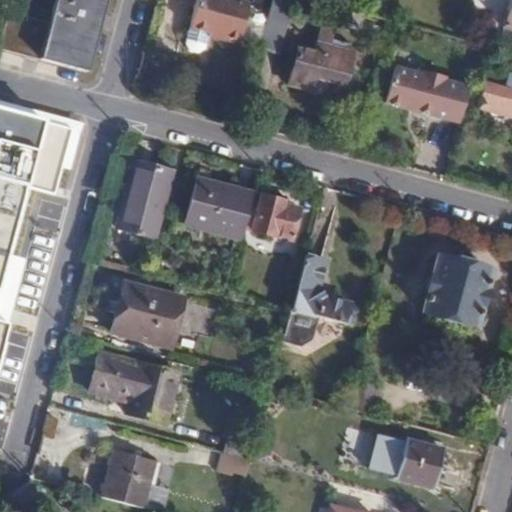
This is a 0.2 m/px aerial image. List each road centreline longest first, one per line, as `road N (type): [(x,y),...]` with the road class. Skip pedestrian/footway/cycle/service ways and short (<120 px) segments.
road 1 (residential): [(107,108),(511,217)]
road 2 (residential): [(0,497),(107,108)]
